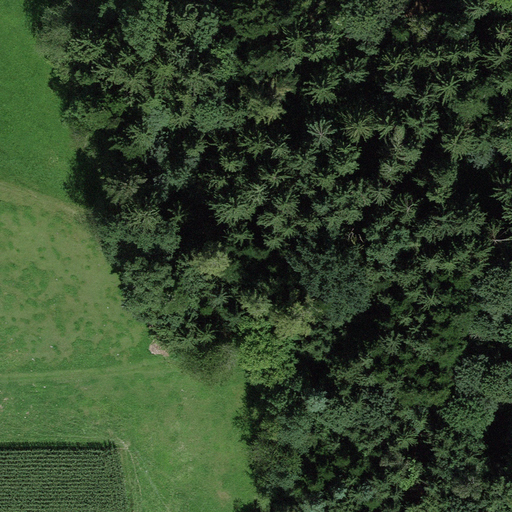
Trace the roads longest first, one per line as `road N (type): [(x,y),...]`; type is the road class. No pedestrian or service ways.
road 1 (track): [(255,363),(259,333),(319,251),(511,87)]
road 2 (track): [(255,363),(344,364),(413,383),(511,443)]
road 3 (track): [(0,377),(143,363),(255,363)]
